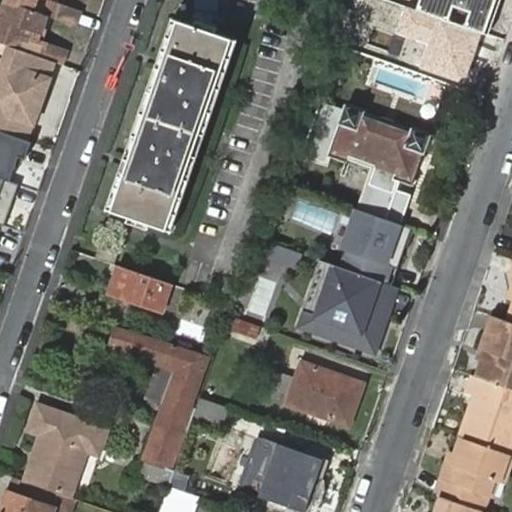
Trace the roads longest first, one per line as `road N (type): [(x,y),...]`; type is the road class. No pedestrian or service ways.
road 1 (residential): [(511,111),(376,511)]
road 2 (residential): [(0,397),(138,0)]
